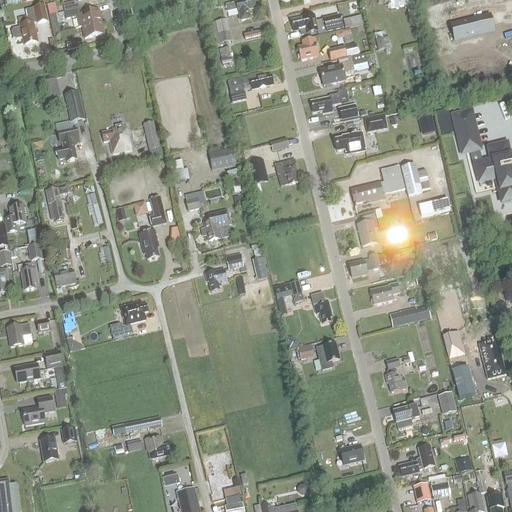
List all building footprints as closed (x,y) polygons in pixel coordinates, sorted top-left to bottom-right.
[(64,11),(64,13),(84,8),(82,2),(91,0),(75,0),(76,2),(67,4),(68,11),(64,11)] [(225,5),(227,12),(237,10),(238,15),(240,22),(250,20),(249,12),(248,12),(248,10),(255,8),(253,0),(252,0),(246,2),(246,0),(225,5)] [(29,25),(19,27),(20,29),(14,31),(12,33),(13,38),(16,40),(22,38),(24,46),(37,43),(33,24),(37,24),(37,25),(47,22),(44,7),(25,11),(27,18),(29,25)] [(82,28),(82,27),(101,23),(99,11),(85,14),(84,8),(64,13),(66,20),(75,18),(78,28),(82,28)] [(55,15),(49,16),(50,23),(51,23),(57,22),(55,15)] [(323,21),(316,22),(314,16),(292,21),(294,32),(301,31),(301,33),(302,34),(303,35),(304,35),(317,32),(318,35),(326,34),(326,33),(342,29),(339,16),(322,20),(323,21)] [(362,25),(360,17),(349,20),(351,28),(362,25)] [(482,19),(451,27),(455,42),(486,34),(482,19)] [(215,45),(229,42),(225,21),(215,23),(211,23),(215,45)] [(82,27),(82,28),(85,39),(104,35),(101,23),(82,27)] [(336,32),(337,38),(352,36),(351,30),(336,32)] [(244,35),(245,41),(260,38),(259,32),(244,35)] [(386,50),(383,39),(376,40),(379,51),(386,50)] [(81,40),(66,43),(67,51),(83,47),(81,40)] [(301,43),(301,47),(297,48),(300,61),(318,57),(314,40),(301,43)] [(328,51),(331,61),(357,55),(355,47),(344,49),(344,48),(328,51)] [(229,48),(219,50),(222,66),(232,64),(229,48)] [(320,71),(323,86),(345,81),(343,72),(353,70),(353,67),(366,64),(364,55),(351,58),(338,61),(339,67),(320,71)] [(271,77),(266,78),(261,74),(248,77),(251,91),(259,90),(265,89),(265,88),(273,86),(271,77)] [(248,78),(228,82),(231,96),(244,93),(243,86),(250,84),(248,78)] [(45,82),(50,100),(61,96),(57,79),(45,82)] [(314,102),(310,102),(311,106),(313,114),(323,112),(323,114),(332,113),(331,107),(340,105),(340,104),(348,102),(346,91),(337,92),(338,95),(329,97),(329,99),(314,102)] [(83,121),(77,93),(65,96),(71,123),(83,121)] [(244,94),(230,97),(232,105),(246,102),(244,94)] [(339,110),(341,121),(357,118),(354,106),(339,110)] [(511,158),(508,160),(507,155),(505,155),(503,147),(492,149),(495,158),(492,158),(493,160),(482,163),(471,114),(454,118),(462,152),(469,151),(473,169),(477,168),(480,182),(497,178),(497,179),(498,178),(503,201),(511,199),(511,177),(511,175),(511,174),(511,158)] [(364,121),(367,134),(387,130),(384,117),(364,121)] [(153,123),(143,126),(149,151),(159,149),(153,123)] [(102,134),(104,144),(109,142),(112,155),(131,151),(126,126),(112,129),(112,132),(102,134)] [(62,143),(64,149),(56,151),(58,161),(66,159),(67,163),(77,161),(74,147),(75,147),(76,146),(77,145),(78,145),(78,144),(79,142),(79,140),(76,129),(59,133),(62,144),(62,143)] [(346,156),(365,153),(362,134),(342,137),(342,139),(334,141),(337,153),(345,152),(346,156)] [(43,149),(41,140),(30,142),(32,151),(43,149)] [(286,140),(270,144),(272,153),(289,149),(286,140)] [(208,155),(212,172),(236,167),(233,150),(208,155)] [(289,186),(297,184),(296,179),(299,178),(295,165),(294,161),(275,166),(278,177),(286,175),(289,186)] [(260,163),(248,166),(252,186),(265,183),(260,163)] [(415,165),(402,169),(409,198),(422,195),(415,165)] [(380,184),(352,191),(355,205),(373,200),(374,203),(385,200),(384,196),(406,190),(400,167),(382,172),(385,185),(380,186),(380,184)] [(189,181),(187,170),(172,173),(175,184),(189,181)] [(239,170),(228,173),(230,182),(241,179),(239,170)] [(58,203),(57,199),(58,199),(57,197),(68,194),(66,188),(47,192),(50,205),(48,205),(51,221),(54,220),(55,223),(63,222),(61,213),(63,213),(61,203),(58,203)] [(197,200),(204,198),(202,192),(196,194),(186,197),(187,202),(197,200)] [(95,194),(86,196),(94,226),(103,224),(95,194)] [(238,206),(245,204),(243,196),(236,198),(238,206)] [(167,225),(160,198),(149,200),(153,217),(149,218),(149,215),(141,217),(142,222),(149,220),(151,229),(167,225)] [(197,200),(187,202),(186,203),(188,213),(200,210),(197,200)] [(146,202),(133,206),(137,218),(149,215),(146,202)] [(15,226),(21,224),(25,224),(24,216),(27,216),(26,208),(23,209),(22,207),(9,209),(11,219),(5,220),(7,234),(17,233),(15,226)] [(116,218),(125,215),(124,209),(115,212),(116,218)] [(204,225),(205,230),(200,231),(202,239),(207,238),(208,244),(230,238),(227,226),(230,226),(228,219),(225,220),(223,213),(212,216),(212,215),(207,216),(207,217),(206,217),(207,224),(204,225)] [(363,224),(362,224),(357,226),(362,247),(377,244),(373,229),(377,228),(374,215),(362,218),(363,224)] [(407,236),(404,227),(389,231),(391,240),(407,236)] [(180,229),(172,229),(172,241),(180,241),(180,229)] [(36,230),(27,231),(30,248),(39,246),(36,230)] [(154,231),(139,235),(144,255),(146,255),(147,261),(159,258),(155,244),(157,244),(154,231)] [(30,248),(28,248),(31,262),(42,260),(39,246),(30,248)] [(101,248),(101,265),(111,264),(110,247),(101,248)] [(253,252),(255,260),(261,258),(260,250),(253,252)] [(8,252),(0,253),(0,264),(1,268),(11,266),(8,252)] [(349,265),(352,279),(360,277),(361,278),(367,276),(366,272),(372,270),(372,271),(379,269),(376,255),(369,257),(369,260),(349,265)] [(266,266),(264,259),(252,262),(257,282),(267,280),(264,267),(266,266)] [(239,269),(243,268),(241,260),(227,264),(229,272),(239,270),(239,269)] [(31,264),(17,267),(18,273),(21,272),(24,292),(35,290),(34,284),(37,283),(35,270),(32,270),(31,264)] [(0,295),(7,295),(6,289),(9,288),(6,270),(0,270),(0,295)] [(54,276),(55,284),(75,279),(73,271),(54,276)] [(227,283),(224,271),(205,275),(207,283),(209,283),(211,293),(220,291),(219,288),(221,287),(221,285),(227,283)] [(287,315),(283,299),(292,296),(294,304),(303,302),(299,282),(289,285),(274,289),(281,317),(287,315)] [(390,286),(390,287),(371,291),(374,305),(393,301),(392,295),(399,294),(397,285),(390,286)] [(324,303),(323,296),(311,299),(313,306),(316,315),(320,314),(323,324),(331,322),(330,318),(333,317),(329,302),(324,303)] [(121,308),(125,327),(146,321),(144,314),(148,312),(146,305),(137,307),(136,305),(128,307),(128,306),(121,308)] [(506,314),(504,305),(497,306),(499,316),(506,314)] [(419,323),(416,311),(415,309),(400,313),(403,326),(419,323)] [(38,334),(50,332),(48,322),(36,324),(38,334)] [(120,325),(110,328),(113,341),(133,336),(131,327),(121,329),(120,325)] [(20,327),(7,329),(10,349),(24,346),(22,338),(31,337),(29,326),(20,327)] [(470,330),(455,332),(456,342),(472,340),(470,330)] [(69,339),(66,340),(67,344),(69,352),(70,354),(84,350),(83,349),(83,348),(74,342),(73,338),(69,339)] [(286,340),(288,349),(289,350),(299,348),(298,342),(291,338),(286,340)] [(339,361),(336,344),(323,347),(323,348),(317,349),(322,371),(332,368),(331,363),(339,361)] [(314,354),(312,346),(299,349),(302,360),(307,359),(306,356),(314,354)] [(501,346),(482,350),(489,379),(505,375),(507,374),(501,346)] [(59,353),(44,356),(47,368),(62,366),(59,353)] [(386,363),(388,370),(387,372),(388,376),(386,376),(388,384),(389,384),(392,395),(407,391),(404,379),(399,380),(398,374),(397,374),(396,368),(400,367),(398,360),(386,363)] [(19,384),(40,380),(37,365),(13,370),(16,370),(19,383),(16,384),(16,385),(19,384),(20,389),(19,384)] [(467,368),(452,372),(459,400),(475,396),(467,368)] [(66,402),(65,396),(67,396),(66,391),(54,393),(56,404),(66,402)] [(440,397),(444,416),(456,413),(451,394),(440,397)] [(53,412),(51,398),(37,401),(39,409),(22,412),(26,433),(25,427),(45,424),(43,414),(53,412)] [(393,412),(396,424),(398,429),(400,430),(411,428),(412,426),(411,420),(412,420),(412,421),(420,420),(416,406),(409,408),(393,412)] [(160,418),(123,426),(125,434),(148,430),(148,431),(162,428),(160,418)] [(446,430),(452,429),(451,422),(444,423),(446,430)] [(75,427),(61,430),(64,445),(77,442),(75,427)] [(464,440),(463,436),(453,438),(454,443),(463,441),(464,445),(467,444),(466,440),(464,440)] [(171,456),(168,445),(163,446),(161,437),(143,441),(145,453),(148,452),(150,461),(163,458),(171,456)] [(40,442),(43,464),(58,461),(54,439),(40,442)] [(496,459),(509,456),(505,440),(492,443),(496,459)] [(129,454),(137,452),(135,442),(126,444),(129,454)] [(344,445),(338,446),(343,466),(363,461),(360,447),(346,451),(344,445)] [(402,478),(413,476),(414,477),(415,479),(418,478),(419,476),(418,474),(419,474),(419,471),(435,467),(430,447),(418,450),(421,462),(399,467),(402,478)] [(458,475),(472,471),(470,463),(456,467),(458,475)] [(246,475),(240,476),(242,487),(249,485),(246,475)] [(486,494),(482,475),(477,477),(481,495),(486,494)] [(460,477),(453,478),(454,485),(461,484),(460,477)] [(240,487),(238,479),(232,480),(234,489),(240,487)] [(446,483),(445,479),(430,482),(431,486),(430,486),(433,498),(446,495),(445,489),(448,489),(447,483),(446,483)] [(8,482),(0,483),(0,511),(19,511),(16,485),(8,486),(8,482)] [(304,485),(299,486),(297,490),(298,494),(302,497),(306,496),(309,492),(308,487),(304,485)] [(427,485),(413,488),(416,505),(431,502),(427,485)] [(199,511),(195,489),(177,493),(181,511),(199,511)] [(478,511),(478,510),(483,509),(479,495),(467,497),(470,511),(478,511)] [(487,499),(489,511),(501,511),(501,510),(505,509),(502,496),(487,499)] [(458,501),(460,507),(450,509),(450,511),(466,511),(464,500),(458,501)] [(335,511),(344,510),(342,501),(328,504),(329,511),(335,511)]
